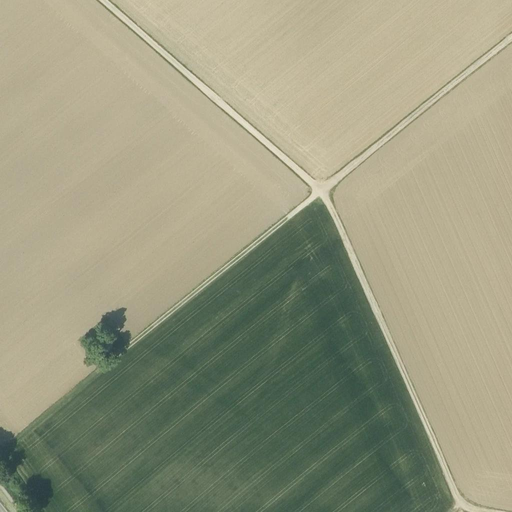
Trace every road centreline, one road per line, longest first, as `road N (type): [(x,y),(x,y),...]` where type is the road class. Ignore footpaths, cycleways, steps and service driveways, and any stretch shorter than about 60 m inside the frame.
road 1 (track): [(320,190),(13,439),(0,461)]
road 2 (track): [(464,511),(320,190)]
road 3 (track): [(320,190),(103,0)]
road 4 (track): [(320,190),(511,38)]
